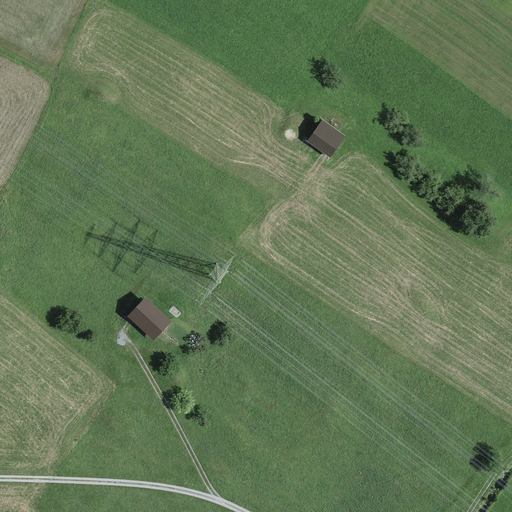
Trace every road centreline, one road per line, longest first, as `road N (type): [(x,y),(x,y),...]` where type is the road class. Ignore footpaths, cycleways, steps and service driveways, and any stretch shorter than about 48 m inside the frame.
road 1 (track): [(0,479),(135,484),(239,511)]
road 2 (track): [(225,504),(119,333)]
